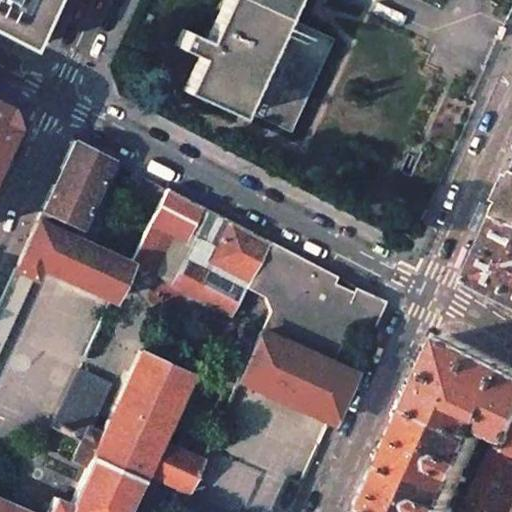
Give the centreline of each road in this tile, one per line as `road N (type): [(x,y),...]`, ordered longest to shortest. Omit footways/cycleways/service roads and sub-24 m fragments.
road 1 (residential): [(57,94),(430,289)]
road 2 (tertiary): [(430,289),(328,511)]
road 3 (tertiary): [(511,110),(430,289)]
road 4 (residential): [(0,219),(57,94)]
